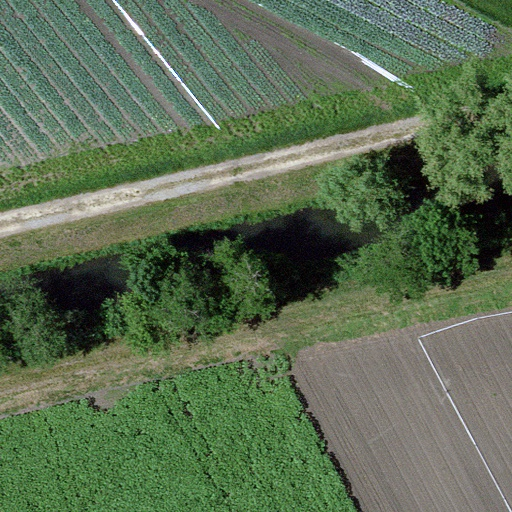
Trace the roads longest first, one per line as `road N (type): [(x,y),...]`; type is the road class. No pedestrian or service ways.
road 1 (track): [(0,403),(511,283)]
road 2 (track): [(511,107),(0,225)]
